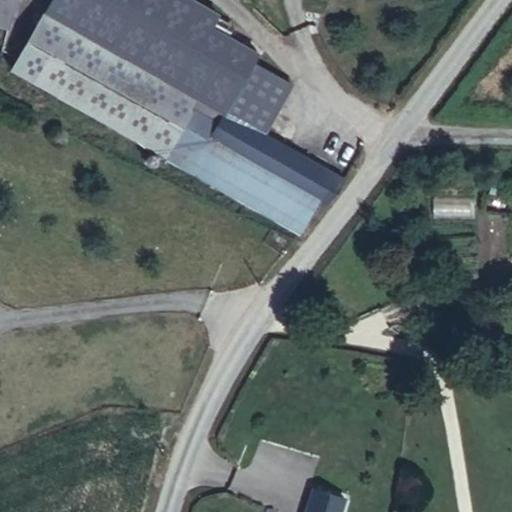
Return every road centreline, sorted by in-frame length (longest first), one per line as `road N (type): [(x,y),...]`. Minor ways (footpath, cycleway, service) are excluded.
road 1 (unclassified): [(169,511),(217,367),(507,0)]
road 2 (unknown): [(261,311),(382,322),(413,339),(500,478)]
